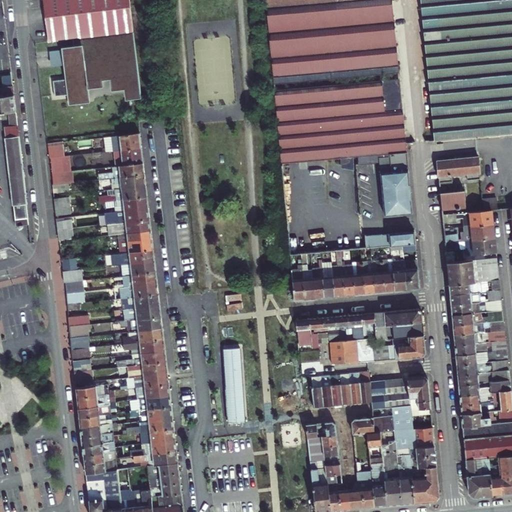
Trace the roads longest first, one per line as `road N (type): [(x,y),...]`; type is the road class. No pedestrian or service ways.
road 1 (residential): [(158,128),(177,307),(194,305),(207,430),(194,432),(203,511)]
road 2 (residential): [(46,266),(17,0)]
road 3 (unknown): [(403,0),(414,148),(511,147)]
road 4 (residential): [(72,496),(46,266)]
road 5 (residential): [(438,361),(453,511)]
road 6 (residential): [(414,148),(431,232),(432,297)]
road 7 (residential): [(296,311),(432,297)]
